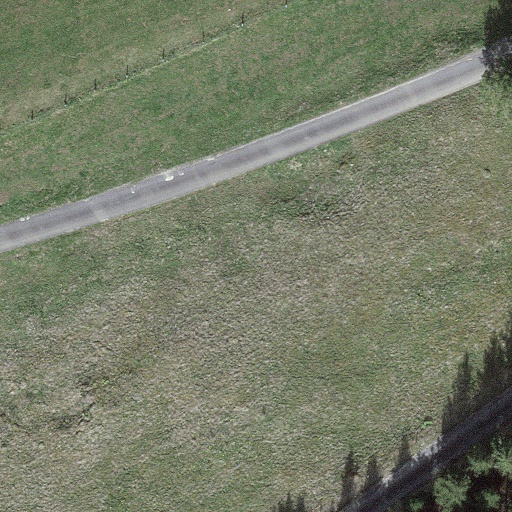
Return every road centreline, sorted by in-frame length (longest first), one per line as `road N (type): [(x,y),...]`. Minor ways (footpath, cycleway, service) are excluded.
road 1 (unclassified): [(0,238),(189,180),(511,51)]
road 2 (unclassified): [(511,394),(349,511)]
